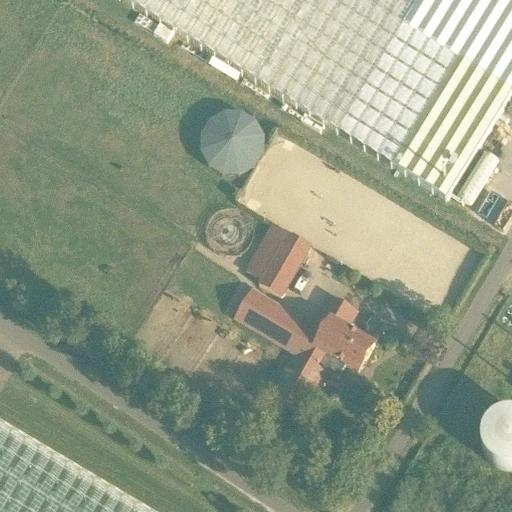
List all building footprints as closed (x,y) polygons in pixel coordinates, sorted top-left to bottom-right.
[(511,99),(511,0),(117,0),(447,204),(511,99)] [(219,186),(270,160),(245,110),(193,135),(219,186)] [(457,202),(471,210),(497,163),(483,155),(457,202)] [(283,303),(312,249),(272,227),(245,274),(261,283),(257,289),(283,303)] [(359,377),(375,349),(348,333),(359,315),(333,300),(313,332),(301,325),(302,322),(252,293),(235,322),(296,358),(272,400),(300,416),(325,373),(330,376),(338,364),(359,377)] [(511,423),(500,421),(489,466),(511,471),(511,423)] [(0,511),(139,511),(0,429),(0,511)]
